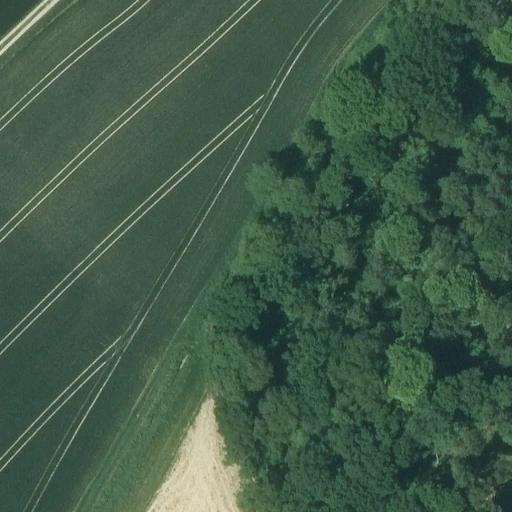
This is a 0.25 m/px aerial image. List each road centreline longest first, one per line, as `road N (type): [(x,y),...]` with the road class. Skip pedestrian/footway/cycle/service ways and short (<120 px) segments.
road 1 (track): [(276,188),(344,149),(511,0)]
road 2 (track): [(276,188),(354,47),(398,0)]
road 3 (track): [(109,511),(194,347)]
road 4 (track): [(194,347),(276,188)]
road 5 (track): [(265,511),(194,347)]
